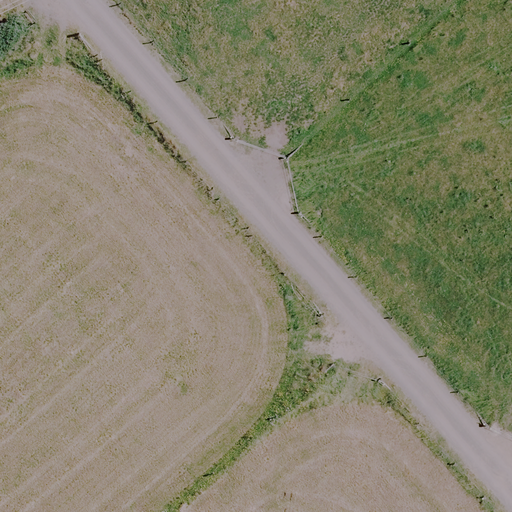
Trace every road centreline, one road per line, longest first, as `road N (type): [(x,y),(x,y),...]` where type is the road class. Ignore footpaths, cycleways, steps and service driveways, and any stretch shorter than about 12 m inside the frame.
road 1 (track): [(135,0),(339,235)]
road 2 (track): [(511,419),(339,235)]
